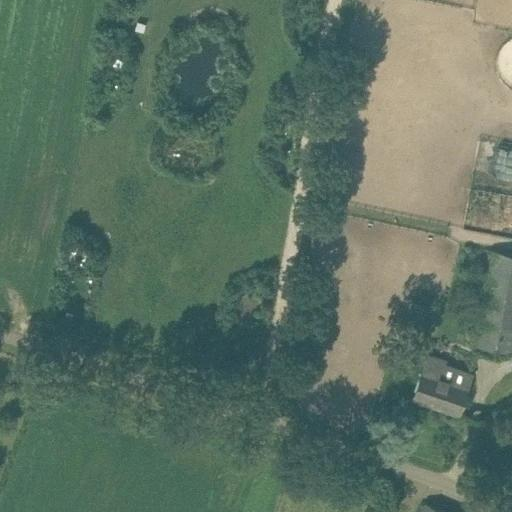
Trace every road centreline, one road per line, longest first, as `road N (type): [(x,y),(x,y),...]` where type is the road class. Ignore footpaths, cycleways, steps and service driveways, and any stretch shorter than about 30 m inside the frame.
road 1 (unclassified): [(0,328),(261,414)]
road 2 (unclassified): [(511,500),(261,414)]
